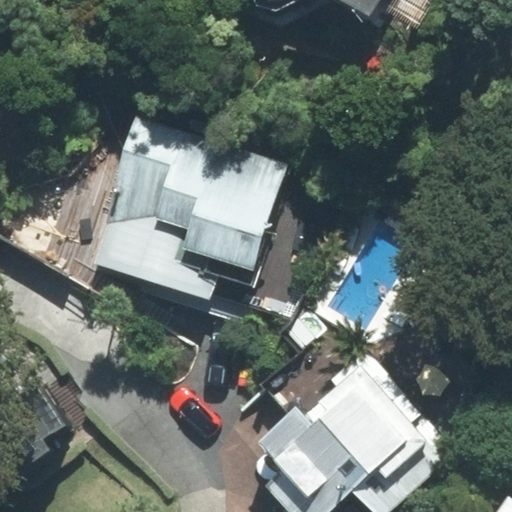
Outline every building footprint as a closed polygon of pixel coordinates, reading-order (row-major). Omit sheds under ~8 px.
[(343,0),(377,19),(388,0),(343,0)] [(257,289),(294,165),(142,119),(97,268),(213,303),(221,278),(257,289)] [(452,255),(363,201),(300,305),(390,359),(452,255)] [(271,487),(293,511),(343,511),(360,497),(374,511),(399,511),(453,463),(446,455),(456,446),(370,352),(336,383),(341,389),(311,415),(306,409),(265,446),(288,471),(271,487)] [(511,511),(511,501),(503,511),(511,511)]
